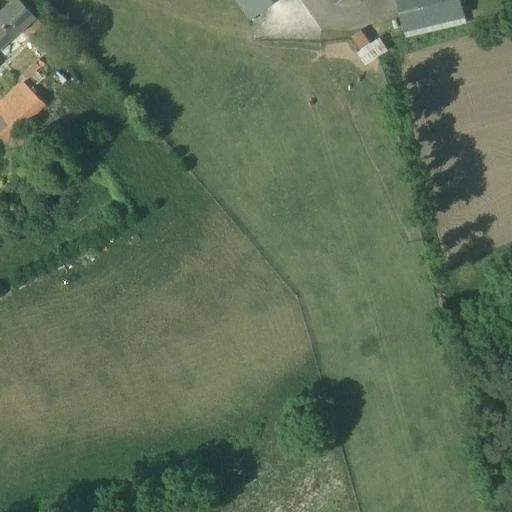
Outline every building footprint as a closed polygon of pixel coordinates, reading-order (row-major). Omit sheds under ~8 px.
[(44,25),(21,0),(11,0),(0,10),(0,21),(2,24),(0,26),(0,47),(13,36),(22,28),(30,37),(44,25)] [(276,0),(237,0),(252,18),(276,0)] [(395,0),(403,29),(464,15),(460,0),(395,0)] [(45,63),(28,45),(8,64),(20,77),(22,74),(27,79),(45,63)] [(0,132),(7,141),(46,105),(23,81),(0,101),(0,132)]
